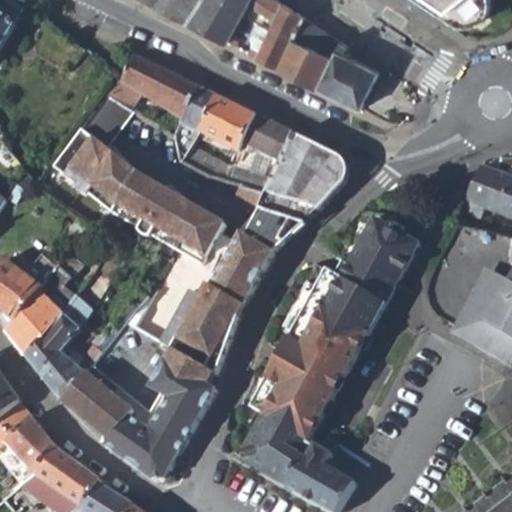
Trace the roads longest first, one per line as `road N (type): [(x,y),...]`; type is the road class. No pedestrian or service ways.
road 1 (residential): [(211,469),(250,361),(293,283),(405,155)]
road 2 (residential): [(405,155),(217,71),(188,44),(95,0)]
road 3 (residential): [(0,337),(104,459),(168,511)]
road 4 (tertiary): [(463,86),(325,0)]
road 5 (residential): [(445,378),(364,511)]
